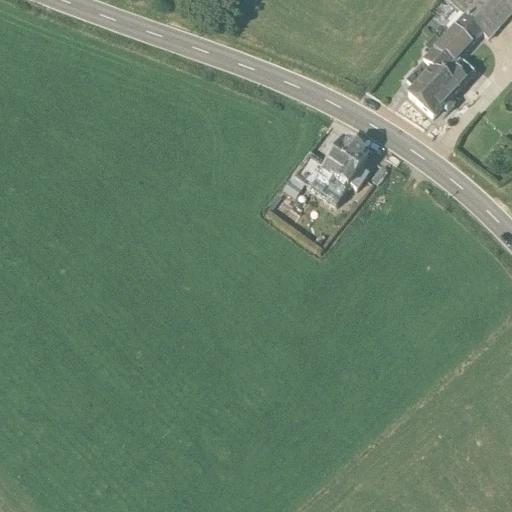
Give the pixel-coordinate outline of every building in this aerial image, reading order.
[(444,0),(464,17),(478,0),(444,0)] [(511,0),(478,0),(464,17),(450,33),(470,51),(483,37),(488,42),(511,13),(511,0)] [(405,84),(415,92),(431,74),(456,98),(472,80),(456,66),(470,51),(450,33),(439,46),(405,84)] [(406,102),(431,125),(441,115),(445,119),(452,112),(447,107),(456,98),(431,74),(415,92),(406,102)] [(324,171),(315,185),(328,193),(333,187),(345,195),(349,188),(357,193),(365,181),(357,176),(366,163),(342,147),(341,146),(324,171)] [(315,185),(324,171),(308,160),(294,181),(305,189),(310,192),(315,185)] [(305,189),(294,181),(283,197),(288,201),(294,205),(305,189)] [(315,185),(310,192),(335,209),(345,195),(333,187),(328,193),(315,185)] [(283,197),(266,221),(271,224),(288,201),(283,197)]
